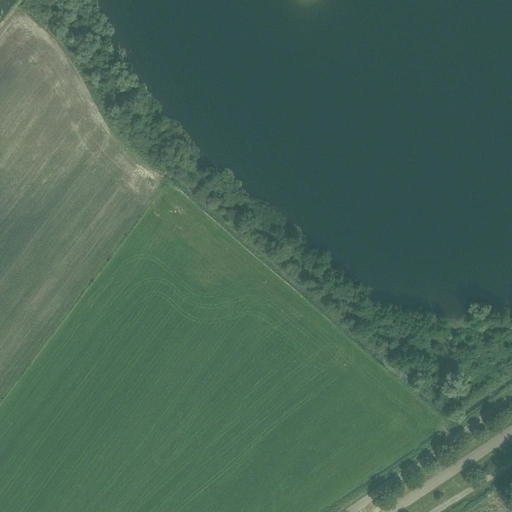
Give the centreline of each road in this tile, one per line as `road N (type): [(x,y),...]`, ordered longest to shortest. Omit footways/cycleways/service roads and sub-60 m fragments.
road 1 (unclassified): [(348,511),(511,398)]
road 2 (unclassified): [(391,511),(511,432)]
